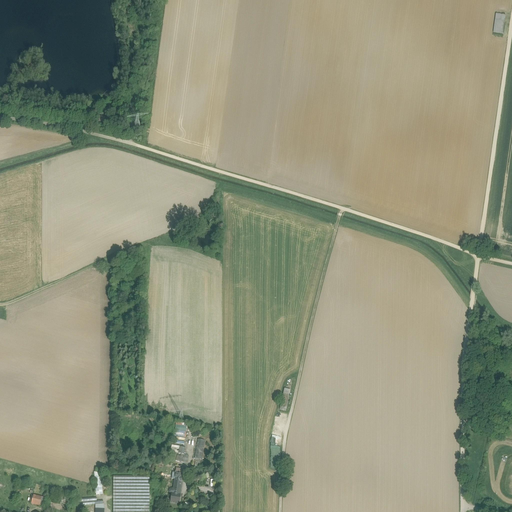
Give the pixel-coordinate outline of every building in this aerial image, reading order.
[(504,15),(496,14),(494,33),(503,34),(505,23),(503,23),(504,15)] [(290,390),(285,389),(280,410),(286,411),(290,390)] [(205,441),(198,440),(195,459),(202,460),(205,441)] [(101,471),(94,472),(96,495),(103,494),(101,471)] [(175,473),(173,472),(172,479),(175,479),(173,489),(172,489),(170,490),(169,492),(171,494),(170,502),(179,504),(181,495),(180,494),(183,474),(175,473)] [(149,511),(149,477),(113,477),(113,511),(149,511)] [(45,498),(33,495),(31,504),(43,507),(45,498)] [(97,497),(72,500),(73,506),(103,504),(103,500),(97,501),(97,497)]
